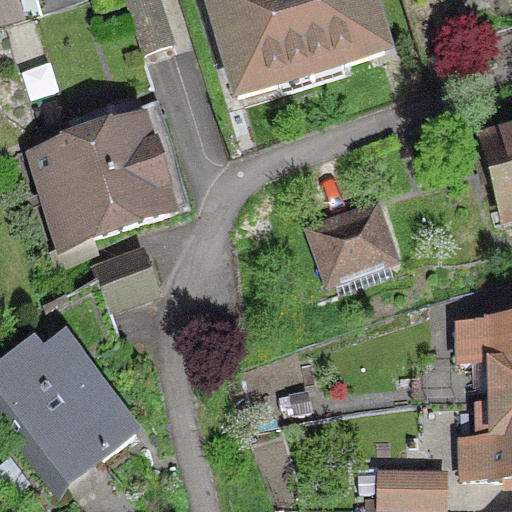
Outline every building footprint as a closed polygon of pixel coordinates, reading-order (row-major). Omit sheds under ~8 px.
[(0,0),(0,8),(14,4),(12,0),(0,0)] [(383,61),(364,0),(210,0),(205,1),(236,105),(383,61)] [(169,221),(141,133),(34,166),(61,255),(169,221)] [(511,225),(511,144),(488,151),(508,227),(511,225)] [(390,265),(373,217),(312,238),(328,286),(390,265)] [(511,483),(511,337),(486,337),(487,484),(511,483)] [(31,355),(0,378),(0,404),(68,492),(133,442),(61,350),(39,366),(31,355)]
